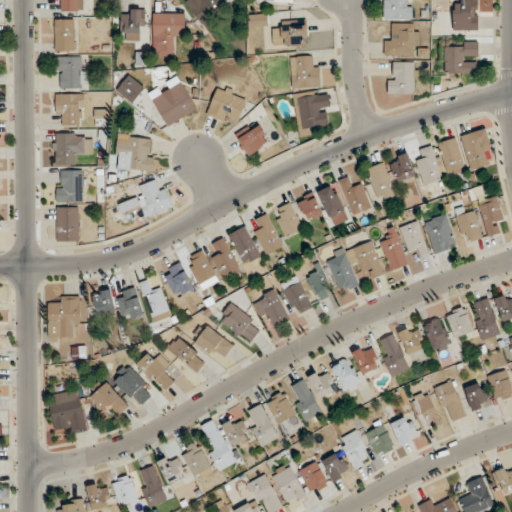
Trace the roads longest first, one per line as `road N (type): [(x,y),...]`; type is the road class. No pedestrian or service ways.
road 1 (residential): [(0,266),(114,255),(371,134),(511,91)]
road 2 (residential): [(28,465),(125,444),(385,306),(511,259)]
road 3 (residential): [(28,511),(24,0)]
road 4 (residential): [(339,511),(404,475),(511,433)]
road 5 (residential): [(371,134),(351,67),(345,0)]
road 6 (residential): [(511,127),(511,0)]
